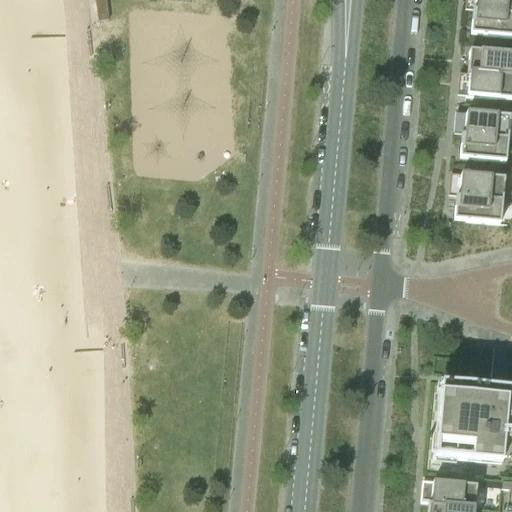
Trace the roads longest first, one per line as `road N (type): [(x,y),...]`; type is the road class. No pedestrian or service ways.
road 1 (tertiary): [(350,0),(303,511)]
road 2 (residential): [(377,288),(403,0)]
road 3 (residential): [(357,511),(377,288)]
